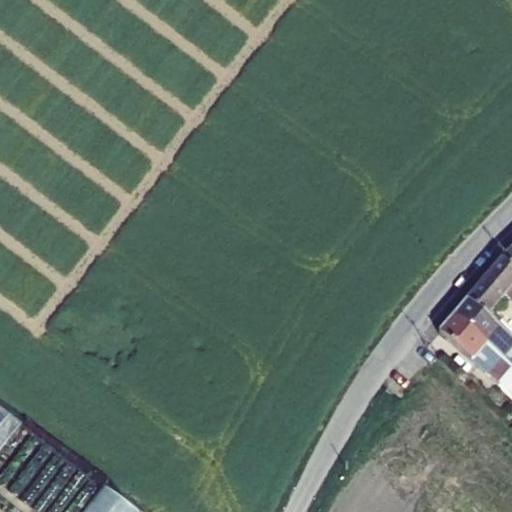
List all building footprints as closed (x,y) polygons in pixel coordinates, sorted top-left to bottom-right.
[(511,251),(502,261),(511,270),(511,251)] [(511,270),(502,261),(467,302),(493,325),(497,321),(490,315),(505,297),(511,302),(511,270)] [(511,342),(493,325),(467,302),(453,319),(511,371),(511,342)] [(511,371),(453,319),(438,335),(488,380),(491,377),(499,384),(511,371)] [(474,421),(437,384),(425,396),(431,402),(401,432),(432,463),(474,421)] [(0,448),(13,431),(3,414),(0,411),(0,448)] [(511,511),(511,488),(507,483),(491,498),(479,485),(457,507),(461,511),(511,511)] [(81,511),(133,511),(101,488),(81,511)]
